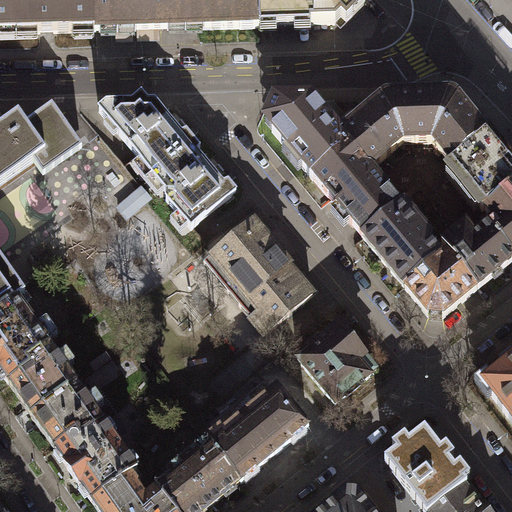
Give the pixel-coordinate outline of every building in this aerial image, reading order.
[(0,0),(0,35),(16,35),(15,0),(0,0)] [(15,0),(16,35),(95,33),(93,0),(15,0)] [(93,0),(95,33),(95,34),(189,31),(187,0),(93,0)] [(187,0),(189,31),(240,30),(240,33),(255,33),(255,29),(259,29),(259,28),(258,0),(187,0)] [(348,12),(360,0),(258,0),(259,28),(335,26),(341,20),(346,25),(353,17),(348,12)] [(486,136),(455,97),(412,98),(414,145),(433,145),(450,167),(486,136)] [(372,173),(404,146),(414,145),(412,98),(385,99),(340,137),(351,150),(370,174),(372,173)] [(153,177),(193,143),(187,136),(180,138),(155,107),(147,106),(141,99),(125,113),(120,108),(106,108),(100,113),(153,177)] [(314,181),(351,150),(340,137),(311,101),(274,132),(314,181)] [(36,162),(33,164),(43,177),(82,150),(52,108),(26,127),(27,128),(17,135),(36,162)] [(0,186),(33,164),(36,162),(17,135),(27,128),(26,127),(19,117),(0,129),(0,186)] [(485,213),(511,191),(511,167),(486,136),(450,167),(447,170),(484,215),(485,213)] [(193,143),(153,177),(168,194),(167,202),(191,231),(235,195),(227,186),(223,188),(196,156),(199,151),(193,143)] [(351,150),(314,181),(313,181),(363,240),(401,209),(400,208),(372,173),(370,174),(351,150)] [(142,190),(118,210),(127,220),(150,200),(142,190)] [(511,258),(511,191),(485,213),(494,224),(488,229),(511,258)] [(405,290),(441,260),(429,246),(431,244),(432,241),(403,206),(400,208),(401,209),(363,240),(405,290)] [(253,224),(204,266),(265,339),(313,299),(289,270),(291,269),(253,224)] [(468,231),(463,231),(441,249),(449,258),(450,257),(478,292),(511,264),(511,258),(488,229),(475,240),(468,231)] [(428,318),(444,320),(478,292),(450,257),(449,258),(443,263),(441,260),(405,290),(428,318)] [(0,313),(15,303),(17,301),(25,296),(0,259),(0,313)] [(26,366),(50,349),(48,346),(58,340),(47,324),(37,331),(17,301),(15,303),(0,313),(0,374),(1,374),(9,386),(30,372),(26,366)] [(366,359),(340,327),(298,362),(336,408),(371,378),(359,364),(366,359)] [(32,419),(77,387),(50,349),(26,366),(30,372),(9,386),(32,419)] [(511,360),(482,385),(511,422),(511,360)] [(112,362),(87,381),(93,390),(118,371),(112,362)] [(207,443),(240,485),(308,430),(282,398),(280,397),(274,397),(263,384),(213,425),(220,433),(207,443)] [(80,443),(104,426),(77,387),(32,419),(44,436),(45,435),(56,451),(76,437),(80,443)] [(56,451),(55,451),(93,504),(131,478),(138,473),(104,426),(80,443),(76,437),(56,451)] [(432,511),(466,486),(425,433),(386,463),(424,511),(432,511)] [(156,493),(171,511),(206,511),(240,485),(207,443),(167,475),(171,480),(156,493)] [(131,478),(93,504),(97,511),(171,511),(156,493),(145,501),(137,490),(137,486),(131,478)] [(488,511),(484,507),(482,508),(471,494),(447,511),(488,511)] [(369,511),(357,496),(346,495),(325,511),(369,511)]
